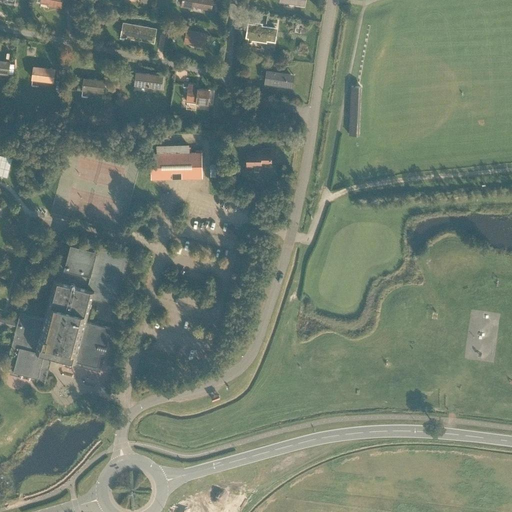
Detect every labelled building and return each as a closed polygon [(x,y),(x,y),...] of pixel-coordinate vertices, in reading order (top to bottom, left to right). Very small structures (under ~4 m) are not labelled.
[(182,0),(181,6),(193,8),(194,6),(211,9),(212,0),(182,0)] [(248,38),(248,42),(252,43),(252,40),(267,42),(267,39),(274,40),(276,28),(262,26),(263,23),(255,22),(255,23),(248,22),(245,37),(248,38)] [(123,28),(131,30),(132,30),(131,38),(154,42),(156,29),(132,24),(124,23),(123,28)] [(207,34),(187,30),(180,29),(180,33),(186,34),(184,42),(204,47),(207,34)] [(0,72),(8,74),(10,63),(4,62),(4,61),(0,60),(0,72)] [(53,81),(55,69),(34,67),(32,79),(53,81)] [(292,87),(293,79),(290,78),(290,74),(267,71),(265,83),(292,87)] [(136,73),(135,81),(147,83),(147,86),(161,88),(163,76),(136,73)] [(103,93),(105,81),(84,78),(83,90),(103,93)] [(189,84),(187,101),(210,104),(212,90),(195,88),(195,85),(189,84)] [(351,86),(349,134),(358,135),(360,86),(351,86)] [(271,163),(271,148),(261,148),(261,141),(239,141),(239,149),(247,149),(247,166),(262,166),(262,163),(271,163)] [(202,177),(202,153),(151,154),(151,179),(202,177)] [(2,156),(0,165),(0,175),(7,178),(12,158),(2,156)] [(0,323),(16,327),(9,354),(17,356),(13,371),(37,377),(36,380),(45,383),(52,357),(59,359),(58,362),(75,366),(76,361),(98,367),(101,354),(104,355),(111,328),(86,322),(93,296),(116,302),(129,253),(102,246),(101,250),(62,240),(51,279),(54,280),(44,319),(20,313),(18,322),(0,317),(0,323)]
